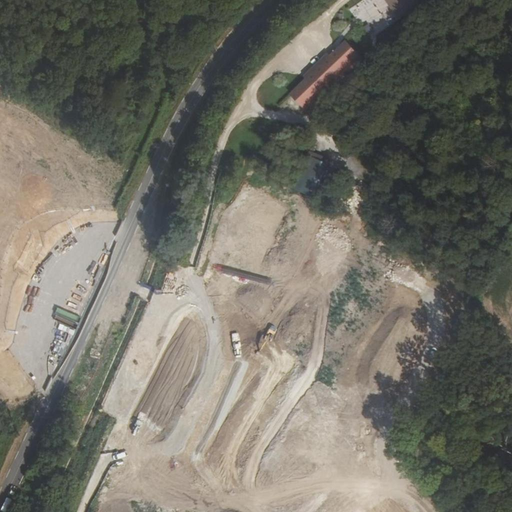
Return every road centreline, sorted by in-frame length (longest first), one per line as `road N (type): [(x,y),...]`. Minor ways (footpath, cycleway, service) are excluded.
road 1 (tertiary): [(272,0),(196,90),(164,148),(0,507)]
road 2 (track): [(349,0),(251,93),(251,111),(277,116),(291,108)]
